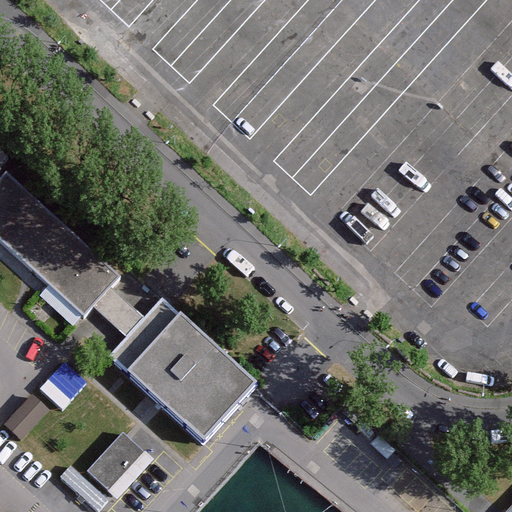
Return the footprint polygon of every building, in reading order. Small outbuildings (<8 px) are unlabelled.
[(0,175),(8,167),(0,159),(0,175)] [(122,285),(7,181),(0,189),(0,243),(86,321),(94,313),(130,346),(148,328),(112,295),(122,285)] [(186,324),(132,383),(205,449),(258,393),(186,324)] [(34,398),(2,425),(25,437),(56,415),(34,398)] [(114,502),(151,463),(122,435),(85,473),(114,502)]
